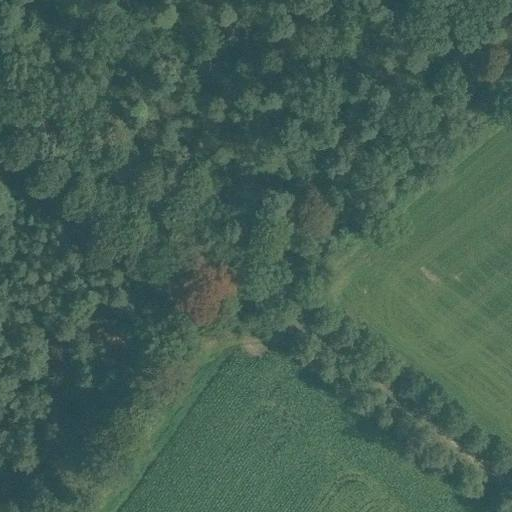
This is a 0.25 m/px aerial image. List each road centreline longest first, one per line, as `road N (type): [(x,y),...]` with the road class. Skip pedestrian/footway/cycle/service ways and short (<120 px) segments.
road 1 (track): [(0,75),(270,297)]
road 2 (track): [(511,493),(270,297)]
road 3 (track): [(104,511),(238,324),(270,297)]
